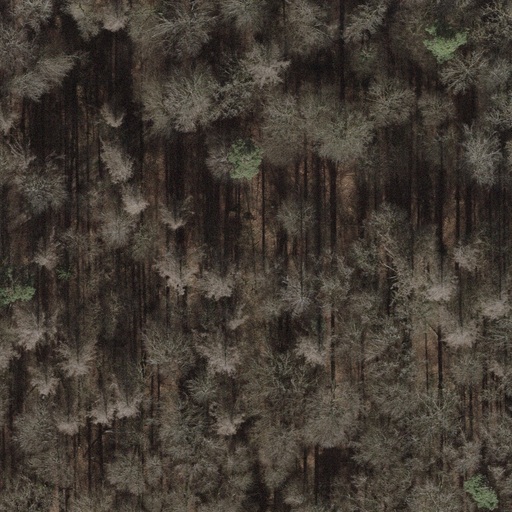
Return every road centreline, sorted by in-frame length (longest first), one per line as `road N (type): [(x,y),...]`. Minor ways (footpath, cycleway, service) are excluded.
road 1 (track): [(0,227),(264,64),(467,0)]
road 2 (track): [(511,362),(199,403),(54,454)]
